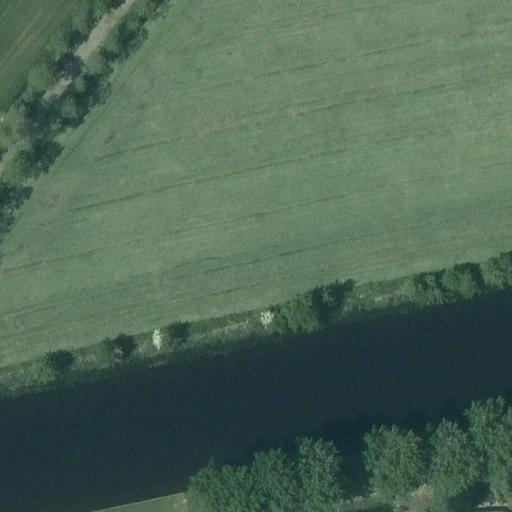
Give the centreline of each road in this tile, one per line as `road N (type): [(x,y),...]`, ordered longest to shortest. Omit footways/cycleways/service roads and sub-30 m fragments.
road 1 (unclassified): [(263,511),(511,461)]
road 2 (track): [(128,0),(0,157)]
